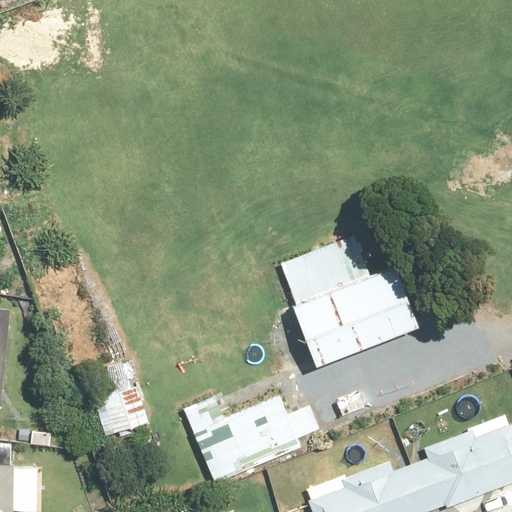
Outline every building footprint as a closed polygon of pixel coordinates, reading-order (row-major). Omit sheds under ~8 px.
[(387,264),(282,305),(303,359),(408,318),(387,264)] [(121,366),(86,383),(110,433),(145,416),(121,366)] [(283,387),(176,430),(200,488),(307,445),(283,387)] [(300,500),(304,511),(424,511),(511,478),(511,419),(511,418),(476,432),(473,423),(418,444),(421,453),(394,464),(390,455),(335,476),(339,485),(300,500)] [(0,511),(10,511),(11,509),(36,509),(37,462),(0,460),(0,511)]
